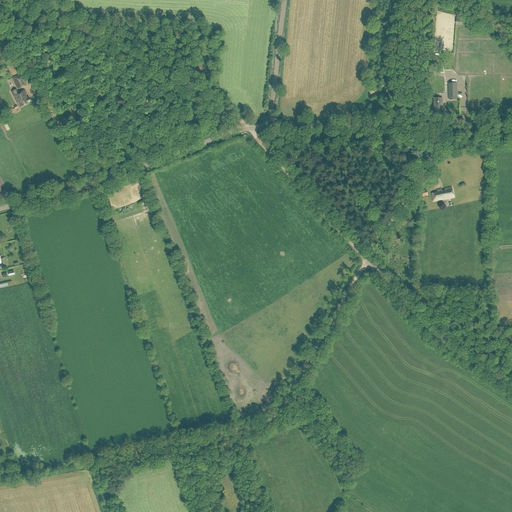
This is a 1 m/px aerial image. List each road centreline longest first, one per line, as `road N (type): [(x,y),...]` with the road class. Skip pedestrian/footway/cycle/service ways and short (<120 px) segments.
road 1 (track): [(449,122),(271,419),(0,478)]
road 2 (unclassified): [(54,195),(248,127),(511,121)]
road 3 (track): [(255,136),(437,335),(511,386)]
road 4 (track): [(48,0),(240,121)]
road 5 (track): [(95,185),(14,50)]
road 6 (track): [(282,0),(270,126)]
